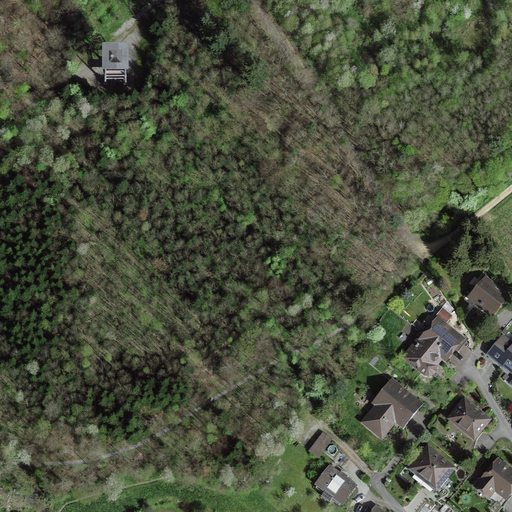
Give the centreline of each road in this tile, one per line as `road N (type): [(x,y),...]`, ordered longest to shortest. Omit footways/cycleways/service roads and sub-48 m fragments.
road 1 (track): [(511,189),(435,248),(416,245),(253,0)]
road 2 (track): [(165,0),(64,78)]
